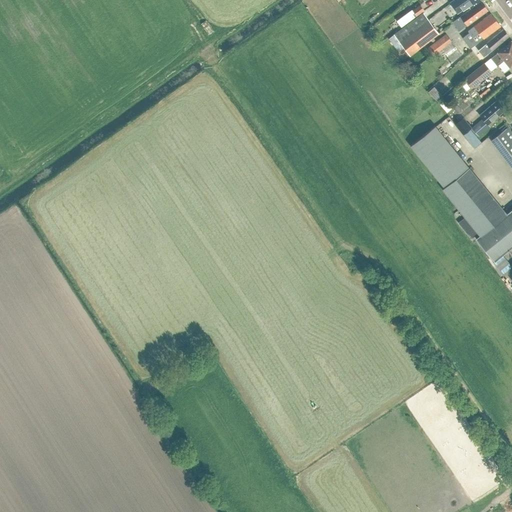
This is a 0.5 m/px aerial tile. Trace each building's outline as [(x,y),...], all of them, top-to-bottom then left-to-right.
[(452,0),(450,2),(451,4),(457,13),(468,5),(470,7),(479,0),(452,0)] [(481,1),(460,16),(466,25),(487,9),(481,1)] [(416,17),(422,13),(424,11),(419,4),(411,10),(416,17)] [(422,13),(416,17),(394,34),(409,54),(414,50),(419,47),(437,33),(422,13)] [(469,32),(462,37),(470,48),(471,46),(477,42),(500,25),(490,13),(467,30),(469,32)] [(401,27),(408,21),(404,15),(396,20),(401,27)] [(486,43),(477,50),(483,56),(491,49),(508,36),(503,29),(486,43)] [(439,38),(426,47),(432,55),(444,46),(439,38)] [(441,48),(436,52),(440,57),(445,53),(451,61),(460,54),(451,41),(441,48)] [(497,52),(490,58),(496,66),(503,60),(509,67),(511,64),(511,41),(497,52)] [(491,72),(483,62),(464,78),(472,88),(491,72)] [(483,105),(478,97),(467,104),(474,116),(481,112),(478,108),(483,105)] [(482,118),(470,128),(478,136),(489,126),(488,124),(503,110),(495,100),(479,114),(482,118)] [(450,106),(447,103),(442,107),(446,112),(453,107),(451,105),(450,106)] [(508,122),(511,119),(511,109),(503,116),(508,122)] [(466,123),(459,129),(458,130),(462,135),(470,128),(466,123)] [(444,187),(468,168),(434,126),(410,145),(444,187)] [(511,133),(507,127),(490,140),(511,168),(511,133)] [(468,168),(444,187),(442,189),(480,235),(476,238),(494,260),(511,245),(511,209),(506,214),(468,167),(468,168)]
